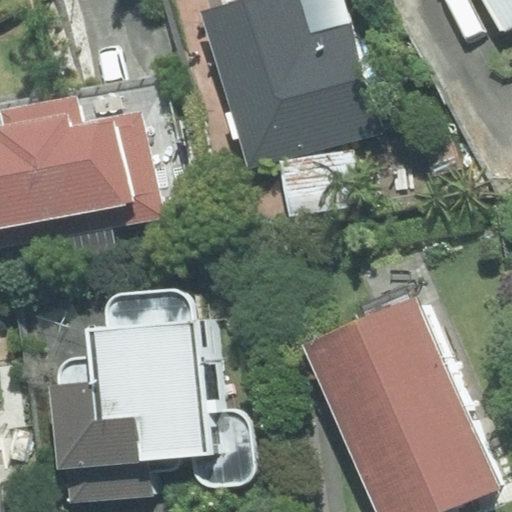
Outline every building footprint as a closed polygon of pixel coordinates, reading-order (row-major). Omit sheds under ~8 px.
[(230,0),(212,5),(254,165),(399,128),(370,16),(357,19),(352,0),(230,0)] [(511,0),(494,0),(511,29),(511,0)] [(0,250),(179,217),(160,109),(98,119),(94,94),(15,109),(19,136),(0,139),(0,250)] [(469,168),(462,142),(431,151),(438,176),(469,168)] [(365,192),(358,149),(288,160),(294,203),(365,192)] [(207,317),(206,306),(206,305),(206,302),(205,299),(204,296),(202,293),(200,290),(197,288),(194,287),(190,285),(135,290),(133,292),(129,293),(127,294),(124,297),(122,299),(121,302),(121,305),(119,309),(119,311),(120,314),(120,322),(107,324),(109,353),(91,354),(88,356),(84,357),(80,359),(78,360),(75,363),(74,366),(72,369),(72,372),(72,376),(72,379),(69,379),(78,501),(164,495),(161,455),(229,450),(218,315),(207,317)] [(318,339),(389,511),(467,511),(465,505),(511,485),(511,482),(432,291),(318,339)]
